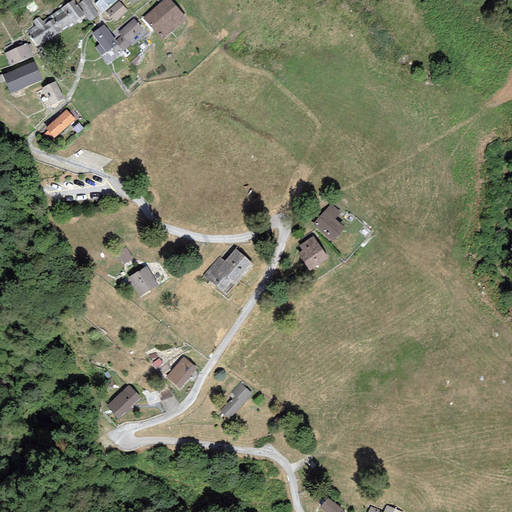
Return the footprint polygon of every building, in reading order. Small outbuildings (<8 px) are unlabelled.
[(67,13),(57,0),(41,11),(50,24),(67,13)] [(99,15),(89,0),(85,0),(75,7),(86,24),(99,15)] [(115,3),(113,0),(100,0),(95,4),(102,13),(115,3)] [(192,0),(158,0),(175,17),(192,0)] [(127,11),(119,2),(107,13),(115,22),(127,11)] [(36,21),(16,29),(22,43),(42,35),(36,21)] [(123,54),(104,27),(92,36),(99,46),(95,49),(107,66),(123,54)] [(54,57),(46,39),(14,53),(22,71),(54,57)] [(73,77),(64,60),(54,65),(63,82),(73,77)] [(89,95),(80,85),(58,104),(67,114),(89,95)] [(341,216),(329,207),(315,227),(336,242),(346,228),(337,222),(341,216)] [(267,244),(247,228),(236,241),(231,236),(216,254),(236,271),(243,262),(249,267),(267,244)] [(328,261),(313,238),(299,247),(302,252),(297,255),(309,273),(328,261)] [(169,263),(159,243),(140,252),(150,272),(169,263)] [(196,370),(181,358),(165,378),(179,390),(196,370)] [(251,396),(232,376),(207,401),(226,421),(251,396)] [(125,381),(103,399),(118,418),(141,400),(125,381)] [(352,493),(337,482),(330,492),(346,503),(352,493)] [(391,494),(379,489),(374,502),(386,507),(384,511),(413,511),(416,505),(408,502),(410,495),(393,488),(391,494)] [(326,511),(347,511),(330,499),(323,510),(326,511)]
